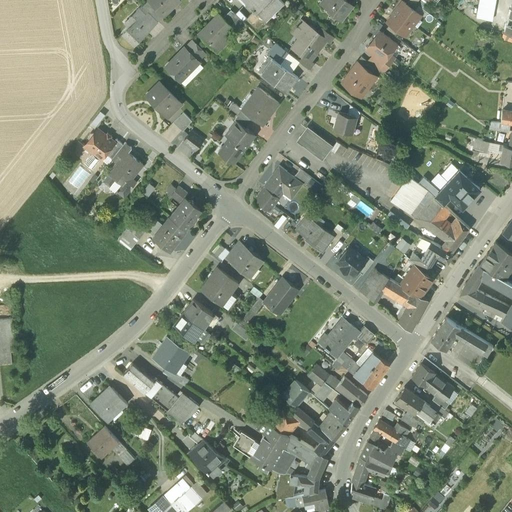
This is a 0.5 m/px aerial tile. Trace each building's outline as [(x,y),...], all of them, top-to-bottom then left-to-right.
[(163,16),(148,0),(142,6),(148,12),(158,22),(163,16)] [(179,0),(147,0),(148,0),(163,16),(180,0),(179,0)] [(243,0),(252,8),(254,10),(266,21),(284,3),(280,0),(243,0)] [(352,4),(346,0),(322,0),(321,2),(341,18),(352,4)] [(418,5),(411,0),(407,0),(405,3),(414,9),(418,5)] [(495,0),(479,0),(476,17),(492,20),(495,0)] [(405,3),(403,1),(398,7),(397,6),(394,10),(412,23),(419,13),(414,9),(405,3)] [(511,5),(503,32),(511,34),(511,5)] [(134,24),(131,28),(129,26),(128,27),(122,33),(134,45),(153,26),(144,17),(146,14),(139,8),(129,18),(134,24)] [(266,21),(254,10),(246,19),(257,30),(266,21)] [(412,23),(394,10),(391,14),(392,15),(388,22),(398,30),(404,34),(412,23)] [(158,22),(148,12),(146,14),(144,17),(153,26),(158,22)] [(246,25),(233,12),(225,19),(232,26),(231,27),(237,34),(246,25)] [(218,13),(201,29),(197,34),(207,43),(217,53),(229,40),(223,34),(231,27),(232,26),(225,19),(218,13)] [(124,23),(128,27),(129,26),(131,28),(134,24),(129,18),(124,23)] [(319,32),(302,20),(298,25),(298,24),(297,26),(298,26),(292,34),(298,39),(292,47),(305,56),(311,61),(311,60),(318,52),(316,51),(326,38),(326,37),(319,32)] [(398,30),(389,23),(386,28),(395,34),(398,30)] [(334,36),(323,27),(319,32),(326,37),(326,38),(330,42),(334,36)] [(396,43),(379,30),(366,47),(373,53),(383,60),(384,59),(396,43)] [(511,34),(503,32),(501,38),(511,41),(511,34)] [(205,53),(193,40),(185,48),(196,59),(196,60),(197,61),(205,53)] [(288,52),(275,42),(267,53),(271,57),(272,57),(280,63),(288,52)] [(184,47),(165,66),(180,81),(193,68),(190,65),(196,60),(196,59),(185,48),(184,47)] [(383,60),(373,53),(368,60),(372,64),(382,71),(389,63),(384,59),(383,60)] [(368,60),(361,55),(357,61),(369,69),(372,64),(368,60)] [(305,56),(301,61),(310,68),(314,63),(311,60),(311,61),(305,56)] [(280,63),(272,57),(271,57),(260,73),(286,92),(298,76),(280,63)] [(357,61),(341,82),(361,96),(377,75),(369,69),(357,61)] [(180,104),(159,82),(146,95),(153,102),(154,102),(168,116),(180,104)] [(241,108),(241,109),(253,117),(262,124),(279,102),(258,86),(241,108)] [(241,108),(233,102),(229,107),(238,114),(241,109),(241,108)] [(360,112),(350,105),(348,114),(355,116),(355,117),(358,118),(360,112)] [(385,109),(379,105),(376,109),(382,113),(385,109)] [(253,117),(241,109),(238,114),(249,122),(253,117)] [(511,111),(502,110),(502,122),(510,123),(511,123),(511,111)] [(191,121),(183,112),(173,122),(182,131),(183,130),(191,121)] [(348,114),(338,112),(334,129),(351,133),(355,117),(355,116),(348,114)] [(93,123),(97,127),(106,116),(101,113),(93,123)] [(249,122),(238,114),(234,119),(236,121),(236,120),(246,127),(249,122)] [(233,140),(227,149),(223,146),(218,152),(233,163),(247,144),(246,143),(253,133),(246,127),(236,120),(236,121),(226,134),(233,140)] [(510,123),(502,122),(489,122),(489,131),(509,134),(510,123)] [(331,145),(307,127),(297,140),(322,158),(331,145)] [(113,140),(97,128),(94,133),(93,132),(90,133),(88,135),(88,138),(89,139),(84,146),(100,159),(105,153),(114,141),(113,140)] [(196,134),(191,131),(188,134),(183,141),(195,150),(203,139),(196,134)] [(123,144),(115,138),(113,140),(114,141),(105,153),(112,158),(123,144)] [(490,142),(475,139),(473,150),(487,152),(488,150),(490,142)] [(112,158),(111,159),(117,163),(127,151),(128,152),(131,147),(125,142),(123,144),(112,158)] [(503,144),(490,142),(488,150),(501,153),(503,144)] [(511,145),(509,145),(503,144),(501,153),(500,161),(511,163),(511,145)] [(128,152),(127,151),(117,163),(109,173),(121,183),(129,189),(135,181),(131,178),(142,164),(128,152)] [(385,152),(382,161),(389,164),(392,155),(385,152)] [(448,181),(459,169),(452,163),(441,175),(448,181)] [(287,171),(279,165),(278,166),(279,167),(273,175),(272,174),(264,186),(265,187),(258,196),(258,205),(268,213),(283,193),(291,199),(302,183),(302,182),(294,176),(292,175),(291,176),(286,172),(287,171)] [(316,180),(299,168),(294,176),(302,182),(302,183),(304,185),(306,182),(311,186),(316,180)] [(479,187),(459,169),(448,181),(439,190),(447,197),(449,195),(462,206),(479,187)] [(121,183),(109,173),(104,180),(116,190),(121,183)] [(392,200),(405,209),(414,196),(418,199),(426,189),(419,182),(409,175),(392,200)] [(426,189),(431,193),(436,188),(423,177),(419,182),(426,189)] [(149,195),(154,185),(148,182),(143,192),(149,195)] [(121,183),(116,190),(123,196),(129,189),(121,183)] [(189,193),(178,185),(171,194),(181,202),(185,197),(189,193)] [(439,190),(436,187),(431,193),(442,203),(447,197),(439,190)] [(431,193),(426,189),(418,199),(409,212),(437,232),(442,226),(444,227),(447,222),(443,219),(449,210),(442,203),(431,193)] [(414,196),(405,209),(409,212),(418,199),(414,196)] [(191,199),(189,199),(185,197),(181,202),(177,206),(194,219),(196,217),(197,213),(200,208),(194,204),(194,201),(191,199)] [(194,219),(177,206),(170,215),(185,227),(188,223),(192,222),(194,219)] [(457,217),(449,210),(443,219),(447,222),(451,225),(457,217)] [(163,224),(153,237),(170,250),(186,228),(185,227),(170,215),(163,224)] [(330,233),(308,216),(303,223),(301,221),(296,229),(309,239),(308,240),(321,250),(330,239),(333,235),(330,233)] [(447,222),(444,227),(442,226),(437,232),(444,238),(445,236),(447,238),(456,246),(469,228),(457,217),(451,225),(447,222)] [(133,219),(117,240),(131,249),(146,229),(133,219)] [(149,233),(153,237),(163,224),(159,221),(149,233)] [(511,226),(508,224),(502,232),(511,238),(511,226)] [(422,230),(413,225),(409,230),(418,236),(422,230)] [(335,226),(330,233),(333,235),(330,239),(335,243),(343,232),(335,226)] [(402,237),(396,246),(405,253),(412,244),(402,237)] [(447,238),(441,246),(453,254),(456,246),(447,238)] [(421,257),(418,256),(413,261),(427,272),(436,255),(448,262),(453,254),(441,246),(430,240),(421,257)] [(225,247),(217,242),(211,250),(218,255),(225,247)] [(244,245),(240,242),(227,257),(249,275),(262,259),(245,245),(244,245)] [(511,266),(511,253),(495,242),(480,264),(487,269),(504,278),(504,279),(511,266)] [(365,257),(349,245),(337,261),(342,265),(341,266),(348,271),(349,270),(353,273),(357,269),(365,257)] [(225,247),(218,255),(222,259),(229,250),(225,247)] [(365,257),(357,269),(363,273),(373,259),(367,255),(365,257)] [(433,278),(414,263),(407,272),(427,287),(433,278)] [(479,264),(470,276),(479,281),(481,278),(498,288),(504,278),(487,269),(480,264),(479,264)] [(217,267),(201,288),(222,304),(231,292),(238,282),(217,267)] [(400,283),(389,277),(374,268),(370,275),(369,275),(359,290),(374,300),(381,290),(403,301),(405,299),(410,291),(402,287),(402,285),(402,284),(400,283)] [(427,287),(407,272),(400,283),(402,284),(402,285),(402,287),(410,291),(420,296),(427,287)] [(282,276),(264,300),(264,301),(280,313),(298,289),(282,276)] [(465,285),(460,294),(485,307),(491,297),(475,289),(479,281),(470,276),(465,285)] [(511,283),(504,279),(504,278),(498,288),(511,296),(511,283)] [(252,292),(259,297),(262,292),(255,287),(252,292)] [(420,296),(410,291),(405,299),(409,301),(408,303),(407,304),(406,303),(402,311),(403,312),(417,319),(427,299),(420,296)] [(231,292),(222,304),(228,308),(237,296),(231,292)] [(259,297),(241,321),(246,325),(250,321),(264,301),(264,300),(259,297)] [(504,317),(509,307),(491,297),(485,307),(504,317)] [(212,312),(193,298),(184,311),(203,325),(212,312)] [(511,302),(509,307),(504,317),(502,319),(511,324),(511,302)] [(203,325),(184,311),(174,324),(187,333),(193,338),(195,335),(203,325)] [(219,317),(212,312),(203,325),(209,330),(219,317)] [(417,319),(403,312),(398,322),(410,331),(417,319)] [(13,318),(0,319),(0,363),(11,363),(10,350),(16,350),(13,318)] [(461,327),(446,318),(431,340),(446,350),(457,333),(461,327)] [(349,325),(342,319),(329,336),(331,338),(325,346),(324,347),(335,356),(352,336),(355,339),(357,336),(360,332),(359,332),(350,324),(349,325)] [(250,321),(246,325),(265,339),(268,335),(250,321)] [(251,333),(236,322),(231,328),(246,339),(251,333)] [(187,333),(174,324),(170,329),(183,339),(187,333)] [(209,330),(203,325),(195,335),(202,340),(209,330)] [(373,334),(364,327),(359,332),(360,332),(357,336),(366,343),(373,334)] [(487,343),(461,327),(457,333),(461,336),(459,340),(481,354),(487,343)] [(327,334),(320,342),(325,346),(331,338),(329,336),(327,334)] [(189,350),(167,335),(152,356),(166,365),(171,369),(172,368),(176,371),(176,370),(172,367),(178,359),(182,361),(182,360),(189,350)] [(503,337),(498,344),(505,348),(509,341),(503,337)] [(487,343),(481,354),(486,357),(493,347),(487,343)] [(369,349),(355,363),(361,367),(362,365),(360,363),(364,358),(366,360),(373,353),(369,349)] [(348,356),(342,352),(332,365),(337,369),(341,365),(348,356)] [(364,358),(360,363),(362,365),(361,367),(353,375),(362,381),(379,357),(373,353),(366,360),(364,358)] [(348,356),(341,365),(345,368),(352,360),(348,356)] [(379,357),(362,381),(372,389),(389,364),(379,357)] [(437,368),(424,358),(421,363),(434,372),(437,368)] [(182,361),(178,359),(172,367),(176,370),(180,373),(187,363),(182,360),(182,361)] [(355,363),(352,360),(345,368),(353,375),(361,367),(355,363)] [(154,379),(132,362),(123,373),(145,391),(154,379)] [(421,363),(412,376),(425,385),(433,373),(434,372),(421,363)] [(329,375),(316,364),(308,375),(320,386),(324,381),(329,375)] [(180,373),(176,370),(176,371),(172,368),(171,369),(166,365),(162,371),(178,380),(182,374),(180,373)] [(433,373),(425,385),(424,386),(436,395),(443,400),(443,399),(452,388),(440,378),(433,373)] [(179,396),(155,377),(154,379),(145,391),(167,409),(179,396)] [(344,377),(339,383),(346,388),(351,382),(344,377)] [(308,390),(296,379),(282,394),(295,405),(308,390)] [(324,381),(321,386),(320,386),(313,394),(322,401),(333,388),(332,387),(324,381)] [(356,387),(351,382),(346,388),(344,390),(352,396),(350,399),(352,401),(359,406),(367,395),(356,387)] [(346,388),(339,383),(335,387),(334,389),(339,393),(344,390),(346,388)] [(112,386),(101,396),(99,394),(91,402),(107,420),(127,402),(112,386)] [(419,397),(404,387),(394,401),(403,407),(404,406),(409,410),(410,410),(412,407),(418,397),(419,397)] [(339,393),(339,394),(348,400),(350,399),(352,396),(344,390),(339,393)] [(179,396),(167,409),(180,420),(195,402),(182,392),(179,396)] [(443,400),(436,395),(432,399),(445,409),(449,404),(443,399),(443,400)] [(418,397),(412,407),(417,410),(423,401),(418,397)] [(352,401),(348,407),(336,398),(329,407),(331,409),(338,416),(338,417),(346,424),(359,406),(352,401)] [(429,405),(423,401),(417,410),(426,417),(428,419),(435,410),(429,405)] [(452,415),(433,401),(429,405),(435,410),(445,417),(444,417),(448,420),(452,415)] [(195,402),(180,420),(185,424),(200,406),(195,402)] [(314,421),(297,406),(291,413),(291,414),(298,420),(307,428),(314,421)] [(291,413),(283,407),(270,423),(288,433),(293,426),(298,420),(291,414),(291,413)] [(417,410),(412,407),(410,410),(409,410),(406,414),(414,419),(422,424),(426,417),(417,410)] [(331,409),(322,420),(324,422),(321,426),(335,439),(346,424),(338,417),(338,416),(331,409)] [(395,415),(385,410),(381,416),(391,421),(395,415)] [(445,417),(435,410),(428,419),(438,426),(444,417),(445,417)] [(406,414),(405,413),(401,419),(407,423),(420,430),(422,424),(414,419),(406,414)] [(393,429),(379,420),(374,428),(381,432),(395,441),(400,434),(400,433),(393,429)] [(321,426),(314,421),(307,428),(321,440),(328,446),(335,439),(321,426)] [(406,427),(397,422),(393,429),(400,433),(400,434),(401,435),(406,427)] [(135,423),(131,432),(136,435),(135,438),(147,443),(152,430),(135,423)] [(288,433),(270,423),(263,435),(278,444),(279,443),(285,447),(295,453),(301,441),(294,437),(292,436),(288,433)] [(105,426),(87,442),(101,457),(118,441),(105,426)] [(293,426),(288,433),(292,436),(293,434),(297,429),(293,426)] [(247,434),(237,428),(230,440),(241,448),(248,437),(247,434)] [(381,432),(374,428),(370,436),(377,440),(381,432)] [(248,437),(241,448),(251,455),(259,441),(249,435),(248,437)] [(251,455),(250,457),(272,468),(285,447),(279,443),(278,444),(263,435),(251,455)] [(203,439),(189,453),(208,474),(209,473),(213,478),(222,470),(217,465),(226,457),(203,439)] [(321,440),(314,449),(322,454),(328,446),(321,440)] [(112,448),(128,465),(136,458),(119,441),(112,448)] [(314,449),(302,441),(301,441),(295,453),(297,454),(313,464),(312,466),(314,467),(322,471),(327,457),(322,454),(314,449)] [(388,446),(385,453),(377,448),(377,447),(367,442),(360,456),(387,466),(387,465),(389,466),(396,451),(400,453),(403,447),(394,441),(390,447),(388,446)] [(293,472),(292,471),(293,469),(289,466),(297,454),(295,453),(285,447),(272,468),(278,471),(280,472),(290,473),(292,474),(293,472)] [(387,466),(360,456),(354,473),(364,476),(366,469),(369,469),(384,475),(384,474),(387,466)] [(322,471),(314,467),(309,476),(319,478),(322,471)] [(128,474),(141,491),(149,485),(136,468),(128,474)] [(295,483),(289,483),(290,473),(280,472),(279,481),(278,480),(276,494),(277,494),(276,499),(293,496),(295,483)] [(292,474),(290,473),(289,483),(295,483),(293,496),(295,496),(302,494),(308,493),(317,491),(318,487),(319,478),(309,476),(292,474)] [(364,476),(354,473),(352,480),(361,483),(364,476)] [(188,475),(163,497),(170,506),(177,500),(190,488),(201,500),(202,501),(213,492),(207,486),(205,488),(199,482),(196,484),(188,475)] [(361,483),(352,480),(350,492),(351,492),(351,496),(370,502),(372,498),(375,487),(361,483)] [(386,491),(375,487),(372,498),(382,501),(384,494),(390,496),(386,510),(388,511),(394,494),(386,491)] [(190,488),(177,500),(187,511),(201,500),(190,488)] [(317,491),(308,493),(302,494),(304,504),(307,504),(314,502),(316,511),(329,509),(325,490),(317,491)] [(441,501),(444,496),(438,492),(435,497),(441,501)] [(302,494),(295,496),(297,506),(299,505),(304,504),(302,494)] [(380,507),(379,508),(386,510),(390,496),(384,494),(380,507)] [(293,496),(286,497),(288,507),(297,506),(295,496),(293,496)] [(440,503),(432,496),(427,502),(435,508),(440,503)] [(177,500),(170,506),(163,497),(148,510),(149,511),(186,511),(187,511),(177,500)] [(382,501),(372,498),(370,502),(369,504),(380,507),(382,501)] [(224,500),(210,511),(226,511),(231,508),(224,500)] [(238,502),(234,508),(239,511),(244,506),(238,502)]
